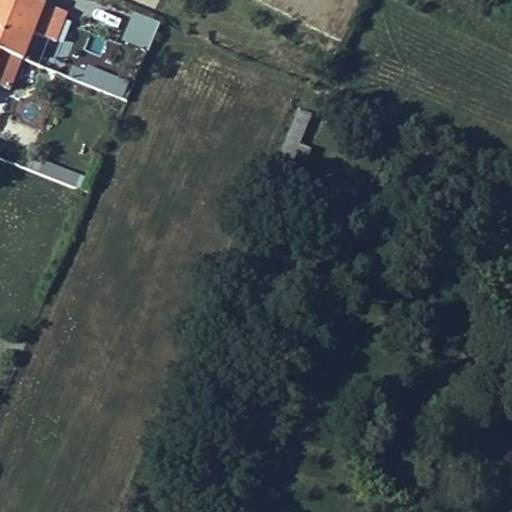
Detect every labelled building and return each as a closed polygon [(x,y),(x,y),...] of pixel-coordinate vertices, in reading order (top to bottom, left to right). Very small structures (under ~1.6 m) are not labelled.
[(0,0),(0,43),(11,48),(29,0),(0,0)] [(344,14),(348,0),(290,0),(284,17),(331,33),(338,12),(344,14)] [(120,42),(150,52),(160,23),(130,12),(120,42)] [(76,81),(125,100),(132,83),(82,64),(76,81)] [(300,159),(315,116),(297,109),(281,153),(300,159)]
